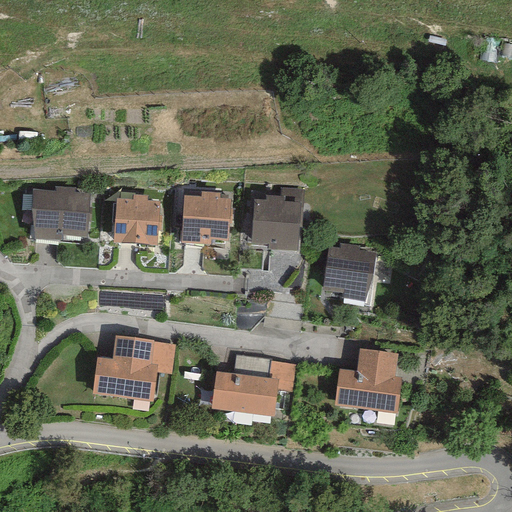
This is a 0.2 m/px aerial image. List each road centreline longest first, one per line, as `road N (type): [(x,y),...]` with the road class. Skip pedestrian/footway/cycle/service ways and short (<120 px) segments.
road 1 (residential): [(510,499),(506,476),(492,462),(469,458),(348,469),(49,431),(0,438)]
road 2 (residential): [(0,266),(27,319),(23,356),(0,393)]
